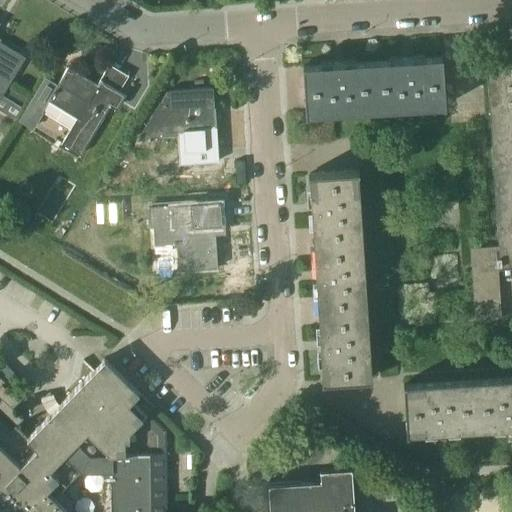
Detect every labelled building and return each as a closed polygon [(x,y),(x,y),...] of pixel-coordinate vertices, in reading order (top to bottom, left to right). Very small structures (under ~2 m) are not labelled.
[(18,62),(19,60),(18,54),(16,53),(0,43),(0,93),(18,62)] [(130,50),(127,72),(139,74),(142,51),(130,50)] [(511,52),(486,54),(488,83),(491,124),(511,122),(511,52)] [(412,58),(400,59),(372,61),(376,108),(444,104),(441,57),(412,59),(412,58)] [(344,63),(344,62),(332,63),(332,64),(302,66),(305,113),(376,108),(372,61),(344,63)] [(80,155),(111,104),(116,107),(123,97),(117,93),(128,75),(109,63),(96,86),(67,69),(32,126),(80,155)] [(7,98),(20,106),(26,97),(13,88),(7,98)] [(166,91),(141,132),(200,129),(202,149),(194,149),(195,163),(218,161),(213,88),(166,91)] [(511,122),(491,124),(495,192),(511,191),(511,122)] [(93,152),(78,179),(79,180),(69,198),(83,206),(110,162),(93,152)] [(356,170),(333,171),(309,173),(311,202),(310,202),(311,214),(312,214),(314,242),(341,240),(361,239),(356,170)] [(511,191),(495,192),(498,245),(499,261),(511,260),(511,191)] [(219,201),(189,203),(189,204),(175,205),(175,204),(147,206),(148,227),(154,226),(155,243),(171,242),(173,269),(172,269),(172,271),(217,268),(214,224),(220,224),(220,222),(218,222),(217,203),(219,203),(219,201)] [(361,239),(341,240),(314,242),(316,271),(315,271),(316,282),(318,311),(345,309),(365,308),(361,239)] [(470,247),(471,272),(497,270),(496,261),(499,261),(498,245),(470,247)] [(497,270),(471,272),(472,283),(498,281),(497,270)] [(498,281),(472,283),(473,296),(499,294),(498,281)] [(499,294),(473,296),(474,308),(500,306),(499,294)] [(500,306),(474,308),(474,320),(500,318),(500,306)] [(365,308),(345,309),(318,311),(320,339),(319,339),(320,351),(321,351),(323,380),(370,377),(365,308)] [(166,511),(166,453),(168,453),(168,451),(166,451),(165,430),(147,412),(153,405),(148,400),(148,401),(139,392),(104,358),(93,369),(27,437),(16,426),(15,425),(10,430),(0,421),(0,511),(166,511)] [(21,398),(0,376),(0,397),(2,399),(0,401),(0,410),(15,425),(16,426),(22,419),(12,408),(21,398)] [(511,376),(473,379),(477,426),(504,425),(504,426),(511,425),(511,376)] [(473,379),(435,382),(403,384),(406,431),(435,429),(435,430),(439,430),(447,429),(447,428),(477,426),(473,379)] [(353,511),(351,467),(320,469),(320,480),(267,483),(269,511),(353,511)] [(511,511),(511,494),(497,495),(498,511),(511,511)]
